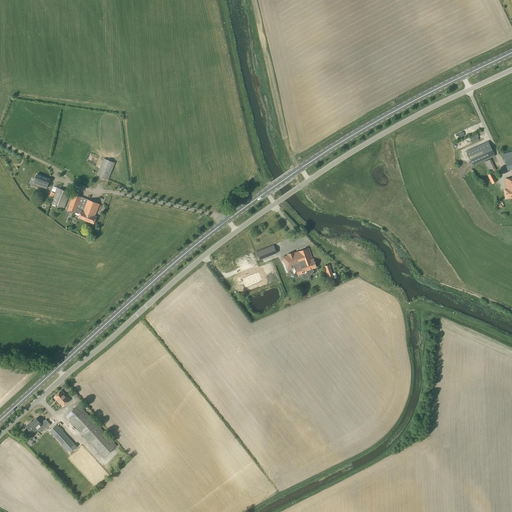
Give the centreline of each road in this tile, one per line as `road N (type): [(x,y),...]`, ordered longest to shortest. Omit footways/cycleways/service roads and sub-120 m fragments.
road 1 (primary): [(0,420),(266,191),(355,133),(511,52)]
road 2 (unclassified): [(0,435),(235,231),(348,153),(511,69)]
road 3 (track): [(223,0),(266,191)]
road 4 (track): [(255,13),(286,149),(300,168)]
